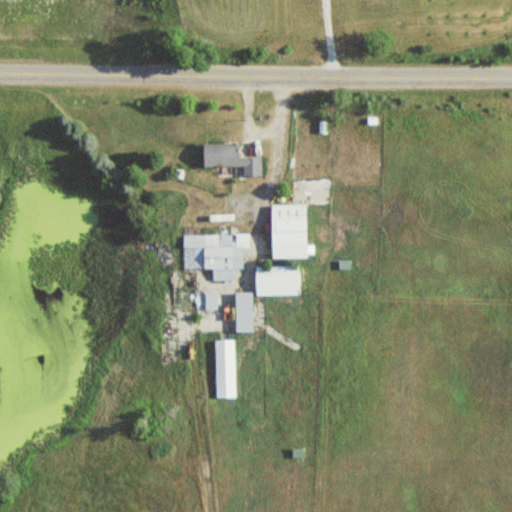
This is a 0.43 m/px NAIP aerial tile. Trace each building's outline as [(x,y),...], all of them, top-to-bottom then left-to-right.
[(239,142),(203,143),(204,166),(243,166),(243,175),(262,175),(262,156),(239,156),(239,142)] [(315,257),(314,244),(306,244),(306,204),(271,204),(272,257),(315,257)] [(184,234),(184,268),(214,268),(214,279),(233,278),(233,267),(243,267),(243,245),(248,245),(248,233),(235,234),(184,234)] [(257,265),(257,294),(300,294),(300,265),(257,265)] [(253,332),(253,292),(236,292),(236,332),(253,332)] [(216,397),(236,397),(236,339),(216,339),(216,397)]
